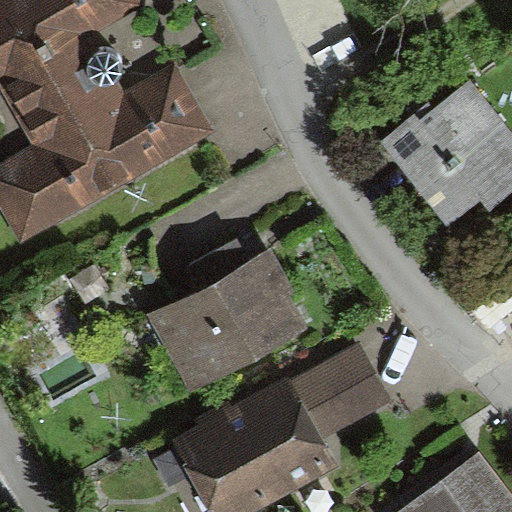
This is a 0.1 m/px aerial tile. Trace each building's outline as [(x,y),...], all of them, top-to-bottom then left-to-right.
[(0,0),(0,80),(3,79),(36,137),(0,158),(0,196),(22,234),(215,123),(176,56),(127,84),(118,68),(125,58),(123,46),(113,37),(101,36),(94,25),(137,0),(0,0)] [(511,182),(511,124),(471,71),(421,109),(416,103),(383,128),(448,213),(483,186),(492,197),(511,182)] [(149,306),(192,382),(309,316),(291,283),(296,281),(272,238),(242,254),(232,235),(185,261),(196,280),(149,306)] [(173,427),(219,511),(239,511),(340,458),(325,428),(391,393),(361,336),(297,370),(293,363),(173,427)] [(511,511),(511,481),(480,441),(388,511),(511,511)]
